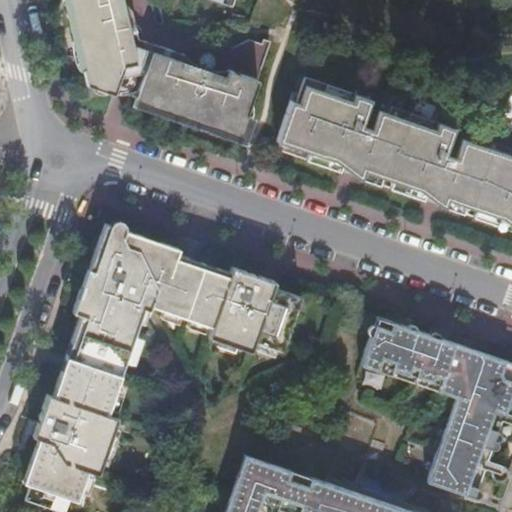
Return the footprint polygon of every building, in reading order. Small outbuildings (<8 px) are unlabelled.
[(62,0),(81,82),(114,77),(133,51),(121,0),(62,0)] [(128,98),(234,134),(253,80),(147,44),(128,98)] [(511,120),(505,143),(294,74),(269,147),(511,229),(511,120)] [(275,354),(298,289),(119,228),(119,223),(115,219),(109,220),(107,224),(100,221),(86,266),(84,266),(68,311),(70,313),(6,499),(45,511),(69,511),(139,305),(275,354)] [(511,374),(511,362),(370,314),(354,364),(451,397),(422,485),(469,501),(511,374)] [(405,511),(239,456),(221,511),(405,511)]
